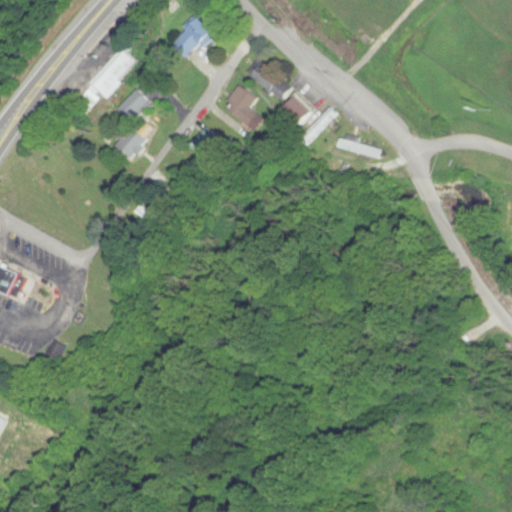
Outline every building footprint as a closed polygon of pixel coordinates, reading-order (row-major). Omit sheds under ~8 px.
[(182,47),(206,52),(211,33),(187,27),(182,47)] [(141,63),(125,49),(85,95),(97,106),(107,94),(111,98),(141,63)] [(148,61),(158,72),(169,61),(159,51),(148,61)] [(259,68),(252,77),(286,102),(292,93),(259,68)] [(254,107),(259,103),(248,88),(228,102),(248,129),(262,119),(254,107)] [(309,106),(300,98),(289,111),(298,119),(309,106)] [(304,139),(309,144),(337,117),(331,112),(304,139)] [(221,139),(211,128),(192,147),(210,165),(224,152),(216,144),(221,139)] [(340,148),(382,160),(385,152),(343,139),(340,148)] [(0,291),(20,300),(30,277),(0,263),(0,291)]
